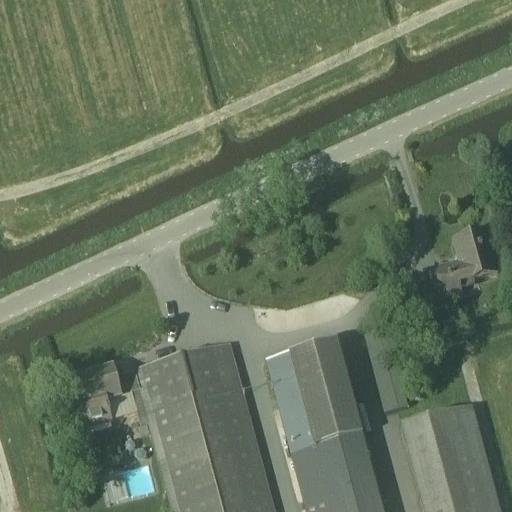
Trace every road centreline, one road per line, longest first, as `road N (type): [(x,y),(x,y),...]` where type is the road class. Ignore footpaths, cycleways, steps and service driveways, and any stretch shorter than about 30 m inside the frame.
road 1 (unclassified): [(0,312),(511,77)]
road 2 (track): [(0,194),(167,137),(472,0)]
